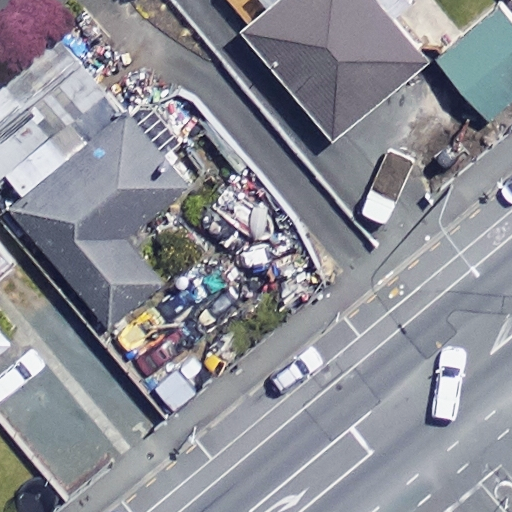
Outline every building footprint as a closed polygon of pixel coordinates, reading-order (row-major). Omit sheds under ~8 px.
[(430,64),(378,0),(298,0),(255,36),(338,139),(430,64)] [(511,110),(511,11),(510,9),(449,56),(498,121),(511,110)] [(35,189),(131,118),(66,31),(0,81),(0,193),(24,175),(35,189)] [(200,188),(142,114),(25,207),(118,324),(172,280),(138,237),(200,188)] [(0,361),(18,348),(0,324),(0,279),(14,269),(0,250),(0,361)]
